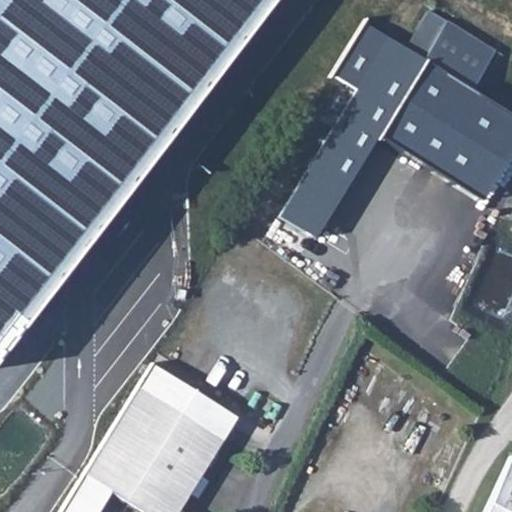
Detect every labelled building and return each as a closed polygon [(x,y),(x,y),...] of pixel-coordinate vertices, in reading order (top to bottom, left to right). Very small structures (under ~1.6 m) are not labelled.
[(0,0),(0,343),(273,0),(0,0)] [(426,10),(401,49),(421,62),(466,91),(491,51),(426,10)] [(354,89),(275,221),(308,241),(374,137),(421,62),(401,49),(366,28),(334,76),(354,89)] [(511,152),(511,114),(466,91),(421,62),(374,137),(484,201),(511,152)] [(474,269),(432,332),(462,352),(494,305),(501,309),(511,294),(474,269)] [(148,370),(60,511),(96,511),(105,499),(127,511),(179,511),(229,421),(148,370)] [(511,511),(511,457),(503,454),(476,511),(511,511)]
